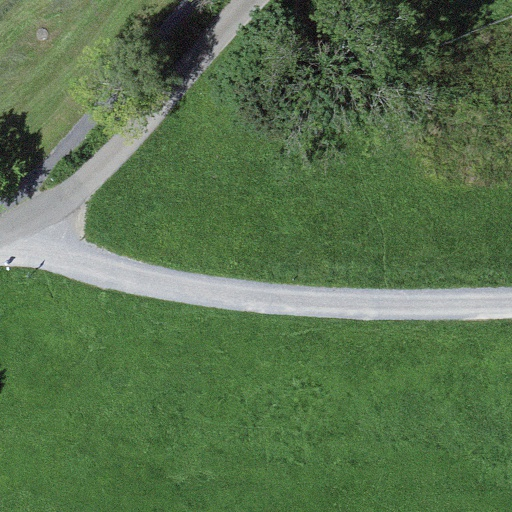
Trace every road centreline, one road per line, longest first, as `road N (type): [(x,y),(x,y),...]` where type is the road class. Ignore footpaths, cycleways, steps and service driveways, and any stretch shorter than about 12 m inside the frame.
road 1 (track): [(511,302),(353,304),(206,293),(0,243)]
road 2 (residential): [(0,231),(45,212),(102,172),(257,0)]
